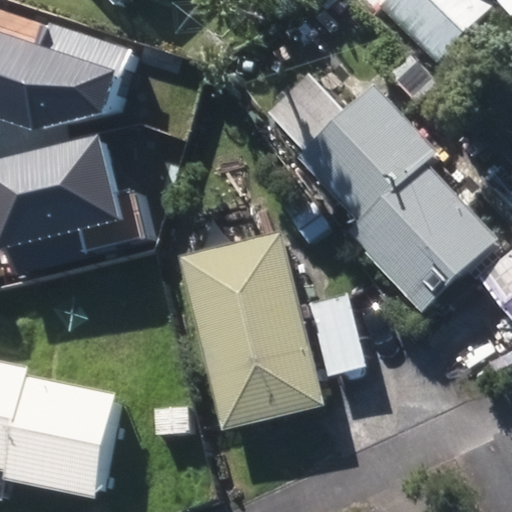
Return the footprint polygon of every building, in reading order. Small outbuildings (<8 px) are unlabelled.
[(396,0),(388,9),(440,64),(498,11),(492,5),(497,0),(396,0)] [(0,31),(0,117),(33,130),(102,109),(112,66),(0,31)] [(352,239),(424,319),(499,249),(429,172),(441,162),(379,94),(349,122),(315,85),(275,122),(312,161),(305,166),(364,229),(352,239)] [(94,138),(0,159),(0,250),(12,248),(17,272),(144,243),(131,189),(107,194),(94,138)] [(295,226),(314,250),(334,234),(315,210),(295,226)] [(185,264),(227,438),(327,415),(285,241),(185,264)] [(511,264),(494,278),(511,301),(511,264)] [(317,309),(335,382),(370,374),(352,301),(317,309)] [(0,508),(12,511),(17,485),(98,503),(118,404),(28,385),(31,377),(0,370),(0,508)] [(158,441),(193,441),(193,415),(157,415),(158,441)] [(191,462),(120,497),(127,511),(159,511),(204,490),(191,462)]
